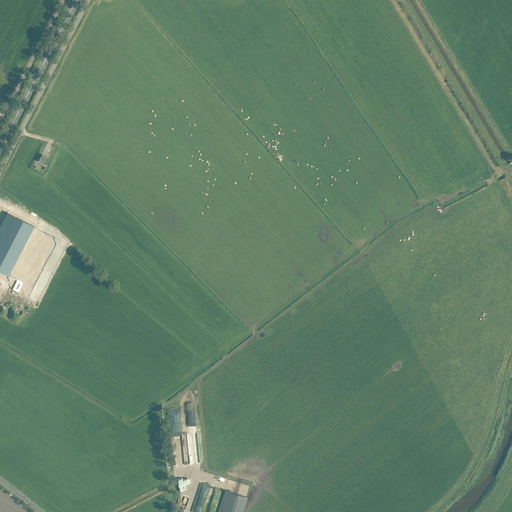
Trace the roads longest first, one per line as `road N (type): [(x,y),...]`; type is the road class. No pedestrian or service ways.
road 1 (unclassified): [(0,168),(88,0)]
road 2 (track): [(511,352),(476,465),(435,511)]
road 3 (primary): [(0,147),(76,0)]
road 4 (unclassified): [(0,120),(62,0)]
